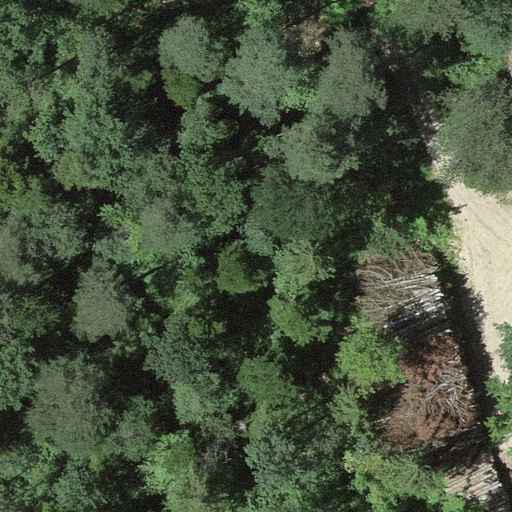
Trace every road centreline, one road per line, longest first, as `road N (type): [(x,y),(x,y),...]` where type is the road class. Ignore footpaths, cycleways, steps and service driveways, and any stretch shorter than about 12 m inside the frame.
road 1 (track): [(373,0),(469,183),(511,233)]
road 2 (track): [(511,439),(495,402),(483,309),(495,269),(511,255)]
